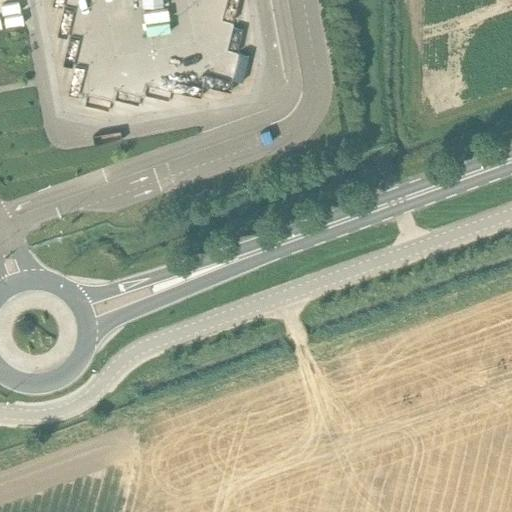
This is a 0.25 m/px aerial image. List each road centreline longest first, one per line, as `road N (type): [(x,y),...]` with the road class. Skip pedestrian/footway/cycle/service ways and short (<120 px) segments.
road 1 (unclassified): [(511,213),(145,345),(62,411),(0,413)]
road 2 (secondary): [(83,315),(511,161)]
road 3 (secondary): [(0,371),(36,385),(66,374),(84,347),(83,315)]
